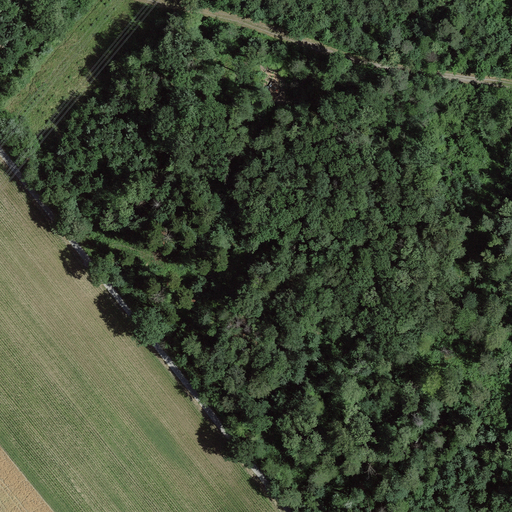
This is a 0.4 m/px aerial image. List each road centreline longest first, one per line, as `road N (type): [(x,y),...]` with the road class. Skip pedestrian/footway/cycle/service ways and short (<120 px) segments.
road 1 (track): [(290,511),(0,151)]
road 2 (track): [(511,86),(353,61),(164,0)]
